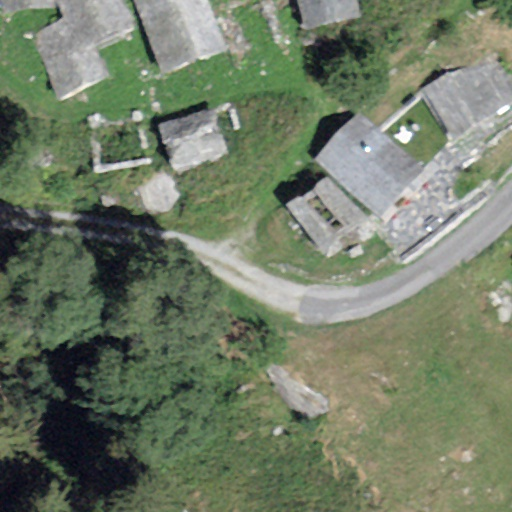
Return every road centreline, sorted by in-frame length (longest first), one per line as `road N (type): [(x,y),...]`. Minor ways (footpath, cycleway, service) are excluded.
road 1 (track): [(396,287),(311,302),(220,266),(0,212)]
road 2 (unclassified): [(511,200),(396,287)]
